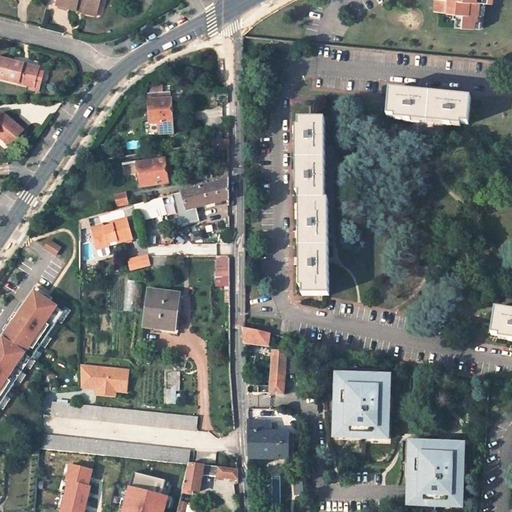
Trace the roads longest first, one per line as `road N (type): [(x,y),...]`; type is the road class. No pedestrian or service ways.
road 1 (unclassified): [(245,511),(233,7)]
road 2 (primary): [(0,237),(116,72)]
road 3 (unknown): [(241,445),(43,424)]
road 4 (primary): [(116,72),(233,7)]
road 5 (residential): [(116,72),(73,47),(0,28)]
